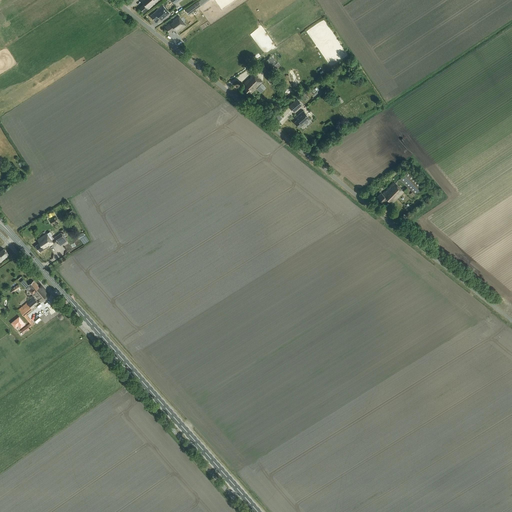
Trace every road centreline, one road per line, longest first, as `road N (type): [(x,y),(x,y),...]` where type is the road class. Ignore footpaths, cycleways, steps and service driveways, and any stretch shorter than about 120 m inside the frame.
road 1 (unclassified): [(511,319),(114,0)]
road 2 (primary): [(258,511),(11,235)]
road 3 (unclassified): [(245,511),(0,234)]
